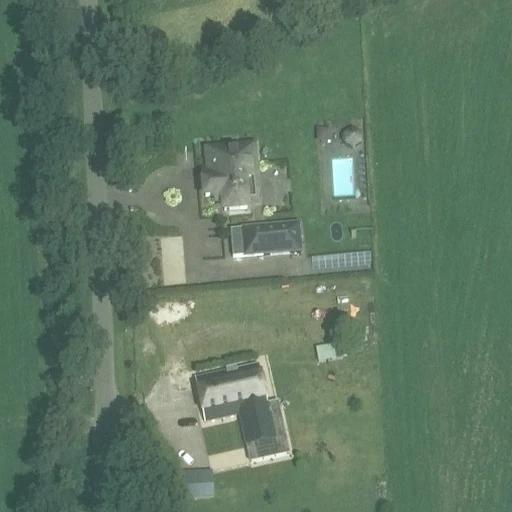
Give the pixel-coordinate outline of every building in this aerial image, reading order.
[(215,197),(216,203),(228,202),(229,212),(246,210),(243,172),(249,171),(255,171),(253,148),(207,152),(211,188),(204,188),(205,198),(215,197)] [(291,207),(289,170),(265,172),(268,209),(291,207)] [(232,259),(244,258),(301,253),(299,226),(241,231),(230,232),(232,259)] [(170,290),(193,289),(191,241),(168,242),(170,290)] [(324,366),(342,362),(338,347),(321,351),(324,366)] [(247,447),(274,441),(258,367),(195,380),(205,424),(240,416),(247,447)] [(179,482),(181,502),(210,500),(209,480),(179,482)]
